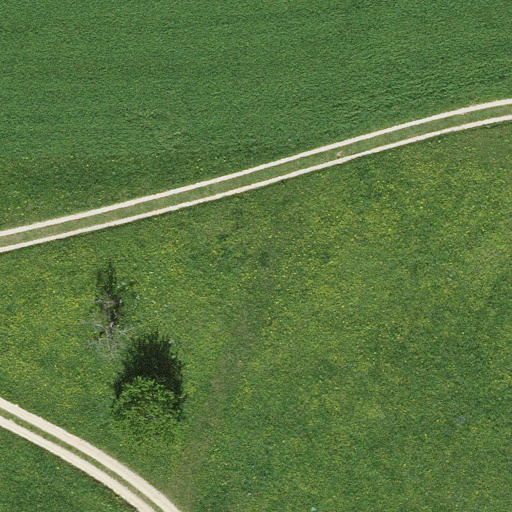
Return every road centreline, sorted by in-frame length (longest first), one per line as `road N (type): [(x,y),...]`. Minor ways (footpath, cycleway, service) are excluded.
road 1 (track): [(511,107),(189,201),(0,245)]
road 2 (track): [(0,411),(141,491),(162,511)]
